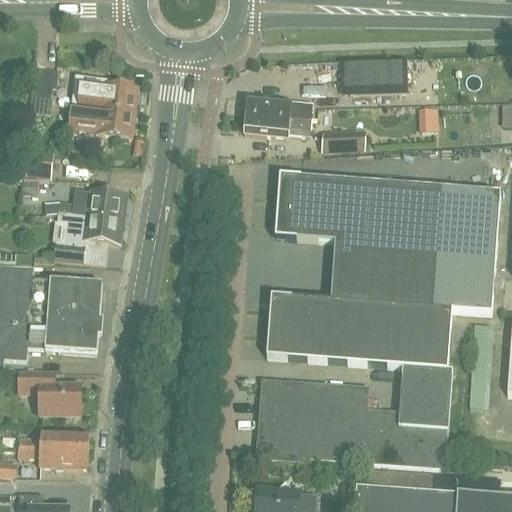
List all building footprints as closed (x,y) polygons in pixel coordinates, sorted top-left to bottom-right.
[(407,65),(343,67),(343,73),(344,99),(408,97),(407,71),(407,65)] [(35,101),(51,103),(52,93),(56,93),(59,76),(38,73),(35,101)] [(74,108),(74,110),(136,118),(139,94),(105,89),(105,90),(83,87),(80,109),(74,108)] [(292,107),(248,102),(246,120),(312,127),(315,110),(292,107)] [(99,137),(133,141),(136,118),(74,110),(71,131),(99,134),(99,137)] [(420,137),(439,136),(437,111),(419,112),(420,137)] [(312,127),(246,120),(244,138),(288,143),(289,139),(311,141),(312,127)] [(322,158),(365,156),(366,134),(323,137),(322,158)] [(23,182),(51,185),(54,161),(26,158),(23,182)] [(267,362),(403,372),(448,375),(453,315),(492,318),(501,197),(280,181),(276,243),(336,247),(332,306),(272,301),(267,362)] [(39,185),(22,185),(22,199),(39,199),(39,185)] [(60,217),(68,218),(122,225),(125,199),(91,195),(91,197),(75,195),(73,209),(61,207),(60,217)] [(60,217),(60,220),(58,220),(57,226),(68,227),(65,247),(55,246),(54,266),(83,269),(86,246),(119,250),(122,225),(68,218),(60,217)] [(32,260),(17,259),(17,268),(32,269),(32,260)] [(0,377),(3,378),(4,365),(27,366),(28,353),(46,355),(45,356),(98,360),(103,290),(51,286),(51,287),(33,286),(34,273),(0,270),(0,377)] [(490,412),(492,330),(473,329),(471,412),(490,412)] [(366,396),(265,389),(260,460),(445,473),(452,375),(448,375),(403,372),(400,416),(365,414),(366,396)] [(40,421),(80,421),(81,391),(54,391),(55,383),(55,378),(19,377),(19,399),(40,399),(40,421)] [(20,443),(20,453),(89,456),(90,437),(84,437),(84,438),(41,436),(41,444),(20,443)] [(89,456),(20,453),(19,456),(18,456),(18,463),(40,464),(39,472),(88,475),(89,456)] [(0,482),(16,483),(17,468),(0,466),(0,482)] [(298,511),(300,498),(293,498),(286,489),(277,497),(257,496),(257,501),(253,504),(257,508),(256,511),(298,511)] [(456,511),(457,499),(357,492),(355,511),(456,511)] [(19,499),(18,511),(42,511),(43,499),(19,499)] [(456,511),(511,511),(511,502),(457,499),(456,511)]
